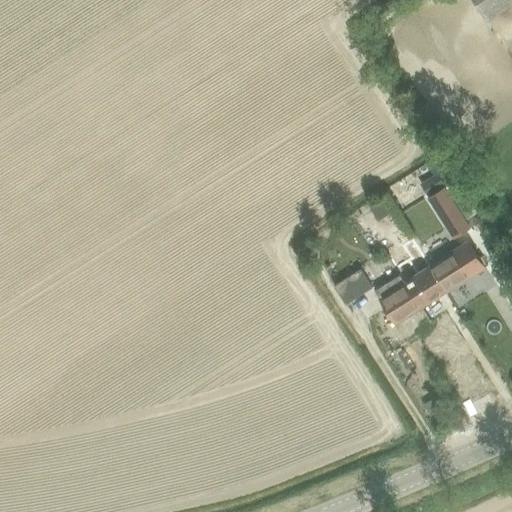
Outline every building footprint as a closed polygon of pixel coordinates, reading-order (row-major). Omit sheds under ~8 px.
[(511,0),(471,0),(485,21),(511,3),(511,0)] [(444,186),(428,197),(453,237),(470,227),(444,186)] [(377,221),(393,212),(384,196),(369,205),(377,221)] [(416,244),(415,244),(445,292),(485,267),(469,240),(454,249),(429,265),(416,244)] [(403,280),(421,308),(445,292),(415,244),(406,250),(413,262),(408,265),(413,274),(403,280)] [(345,266),(342,246),(334,247),(337,267),(345,266)] [(345,304),(372,287),(360,269),(333,285),(345,304)] [(421,308),(403,280),(403,281),(399,275),(374,290),(379,298),(396,323),(421,308)] [(365,315),(378,316),(379,302),(366,301),(365,315)]
